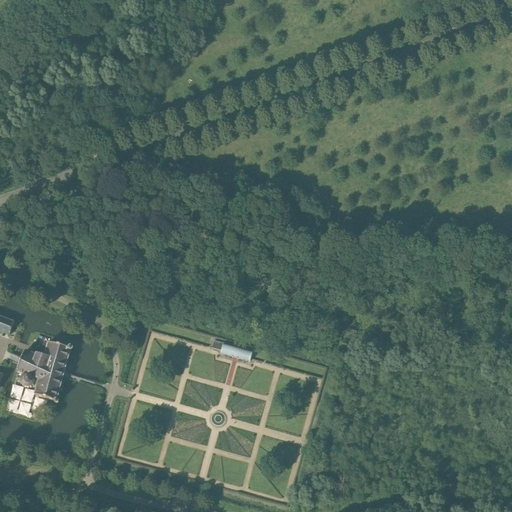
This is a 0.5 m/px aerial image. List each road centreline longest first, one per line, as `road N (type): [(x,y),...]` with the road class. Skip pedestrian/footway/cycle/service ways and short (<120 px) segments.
road 1 (unclassified): [(0,203),(511,16)]
road 2 (unclassified): [(193,511),(105,492),(88,479),(113,390),(107,335),(70,302),(0,275)]
